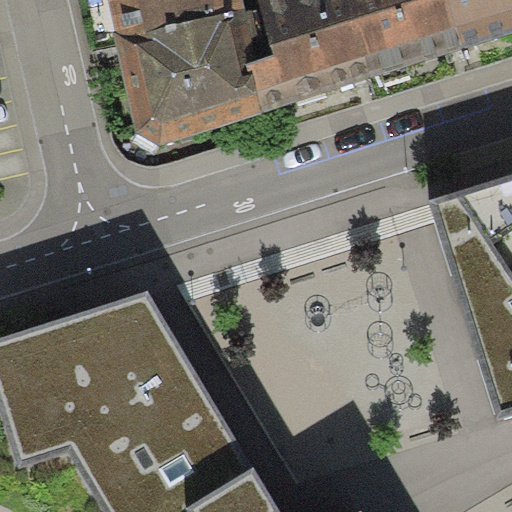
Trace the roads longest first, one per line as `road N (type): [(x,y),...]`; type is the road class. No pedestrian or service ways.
road 1 (residential): [(511,99),(84,225)]
road 2 (residential): [(84,225),(29,0)]
